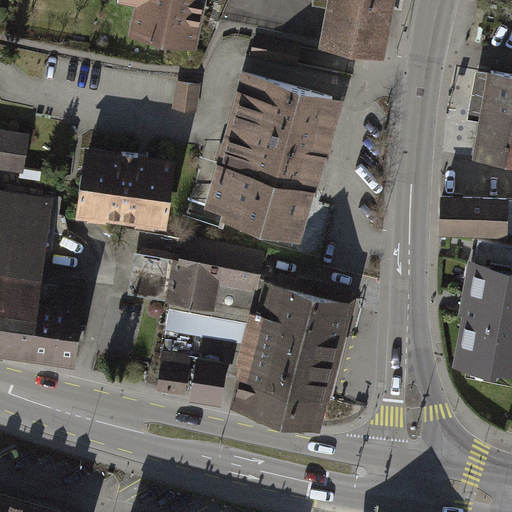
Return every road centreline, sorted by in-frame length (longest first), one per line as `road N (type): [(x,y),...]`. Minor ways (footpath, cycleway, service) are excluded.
road 1 (residential): [(415,462),(408,314),(413,151),(442,0)]
road 2 (tertiary): [(47,399),(134,439),(411,501)]
road 3 (tertiary): [(415,462),(47,399)]
